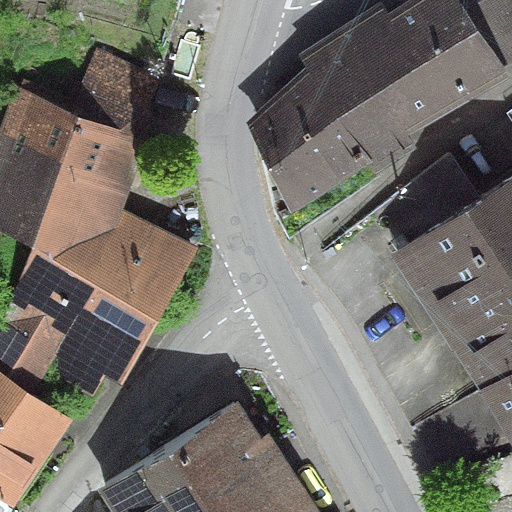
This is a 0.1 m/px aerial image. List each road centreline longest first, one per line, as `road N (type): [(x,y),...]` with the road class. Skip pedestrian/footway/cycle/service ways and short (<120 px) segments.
road 1 (residential): [(264,289),(205,332),(61,511)]
road 2 (tertiary): [(249,36),(222,141),(224,179),(264,289)]
road 3 (tertiary): [(264,289),(386,511)]
